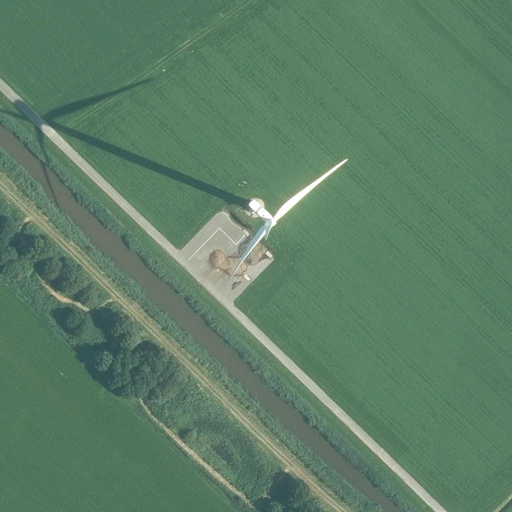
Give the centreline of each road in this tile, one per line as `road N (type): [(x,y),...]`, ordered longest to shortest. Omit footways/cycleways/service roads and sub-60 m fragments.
road 1 (track): [(0,83),(444,511)]
road 2 (track): [(0,185),(339,511)]
